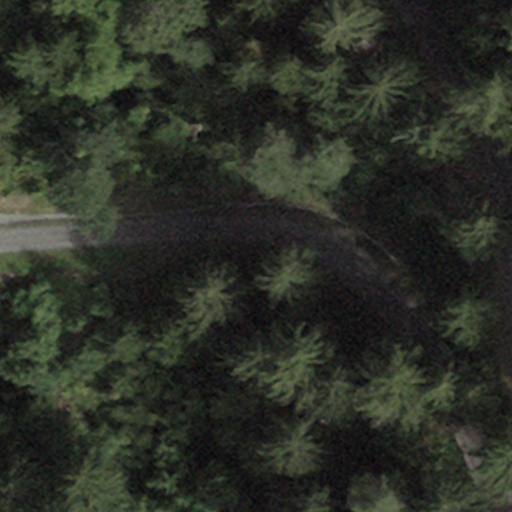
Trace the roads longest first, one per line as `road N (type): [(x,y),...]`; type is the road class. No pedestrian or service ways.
road 1 (track): [(0,243),(242,224),(305,231),(366,267),(417,321),(510,511)]
road 2 (track): [(511,199),(448,46),(412,0)]
